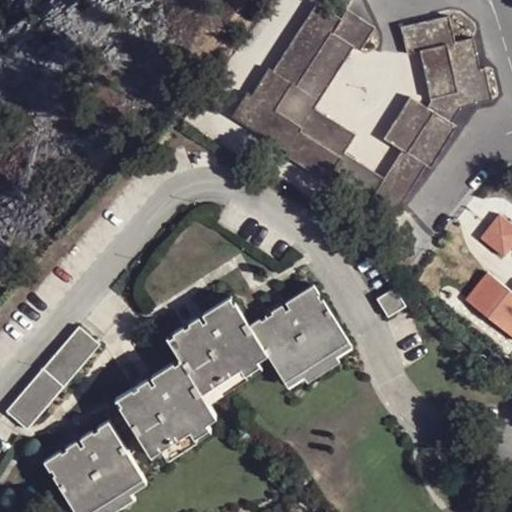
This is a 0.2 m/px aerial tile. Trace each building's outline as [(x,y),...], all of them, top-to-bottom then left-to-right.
[(299,163),(326,181),(329,176),(341,156),(344,153),(355,134),(315,108),(354,47),(360,51),(375,26),(348,9),(343,18),(316,1),(273,69),(269,67),(252,93),(248,91),(232,115),(288,150),(285,154),(299,163)] [(420,50),(424,66),(451,59),(477,53),(473,37),(455,41),(449,16),(402,26),(408,53),(420,50)] [(341,156),(329,176),(343,185),(369,202),(368,204),(391,219),(427,164),(431,167),(457,126),(451,122),(462,106),(494,98),(486,66),(481,68),(477,53),(451,59),(424,66),(432,102),(429,108),(410,96),(384,137),(403,148),(385,177),(384,179),(344,153),(341,156)] [(511,224),(499,214),(480,237),(504,256),(511,245),(511,224)] [(511,291),(487,272),(465,300),(511,336),(511,291)] [(285,380),(348,338),(323,299),(321,301),(317,294),(319,292),(314,285),(286,302),(289,306),(285,308),(281,304),(273,310),(271,311),(272,313),(261,320),(260,318),(250,325),(235,302),(233,303),(229,297),(203,313),(206,319),(203,322),(199,316),(195,319),(189,322),(190,324),(184,328),(182,326),(171,332),(172,334),(169,336),(167,335),(166,336),(181,359),(175,362),(174,361),(152,375),(155,381),(152,382),(149,377),(142,381),(137,384),(138,385),(133,388),(133,387),(117,397),(121,403),(120,404),(151,452),(161,447),(189,428),(194,434),(208,425),(205,421),(216,414),(201,391),(212,384),(240,367),(244,373),(260,364),(257,360),(267,353),(285,380)] [(406,303),(395,286),(377,297),(388,314),(406,303)] [(26,424),(98,341),(77,324),(6,408),(26,424)] [(80,511),(82,511),(145,472),(110,418),(100,424),(100,425),(96,428),(95,427),(82,435),(86,440),(81,443),(78,438),(75,440),(67,445),(68,447),(63,450),(62,449),(46,459),(50,465),(53,464),(57,471),(55,472),(80,511)]
